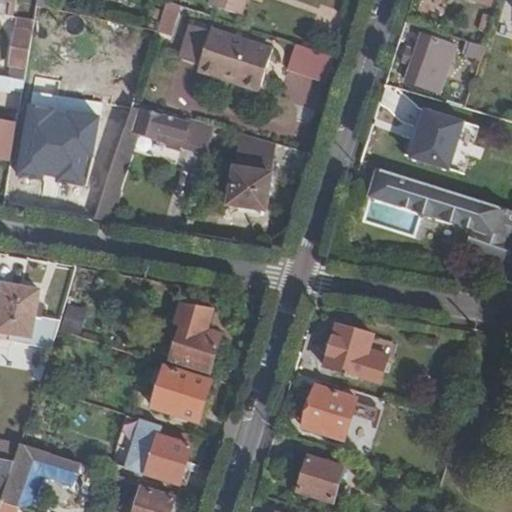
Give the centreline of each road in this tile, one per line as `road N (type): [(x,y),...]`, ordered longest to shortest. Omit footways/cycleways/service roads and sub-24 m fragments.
road 1 (residential): [(297,278),(0,227)]
road 2 (residential): [(297,278),(386,0)]
road 3 (residential): [(225,511),(297,278)]
road 4 (residential): [(496,313),(297,278)]
